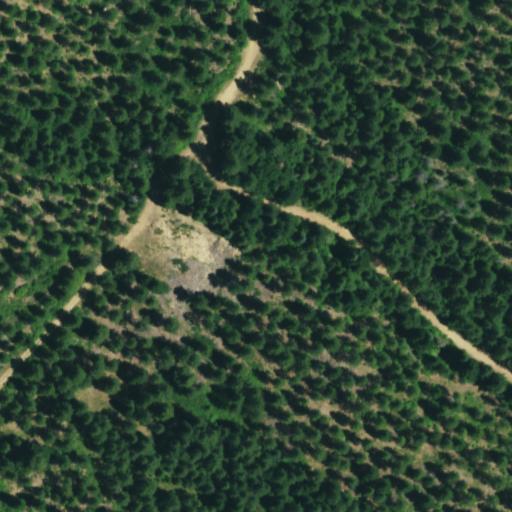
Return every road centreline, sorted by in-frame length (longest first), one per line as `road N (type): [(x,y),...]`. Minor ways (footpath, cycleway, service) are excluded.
road 1 (track): [(254,0),(254,41),(202,131),(213,168),(242,196),(322,213),(348,228),(424,308),(511,372)]
road 2 (track): [(204,140),(0,375)]
